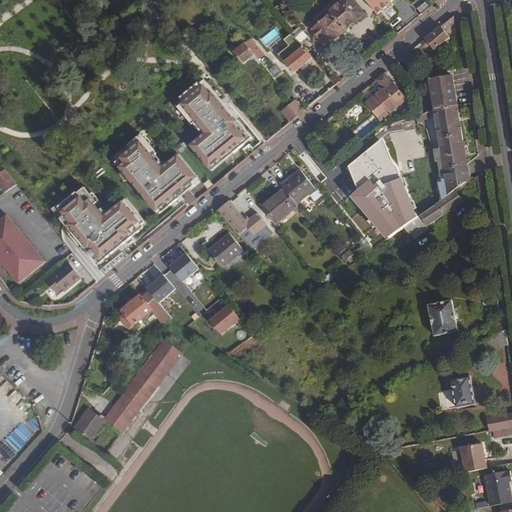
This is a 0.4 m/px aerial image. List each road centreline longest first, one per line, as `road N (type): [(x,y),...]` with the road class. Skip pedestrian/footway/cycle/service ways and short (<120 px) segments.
road 1 (residential): [(455,0),(100,292)]
road 2 (residential): [(100,292),(64,415),(0,492)]
road 3 (secondary): [(511,177),(485,0)]
